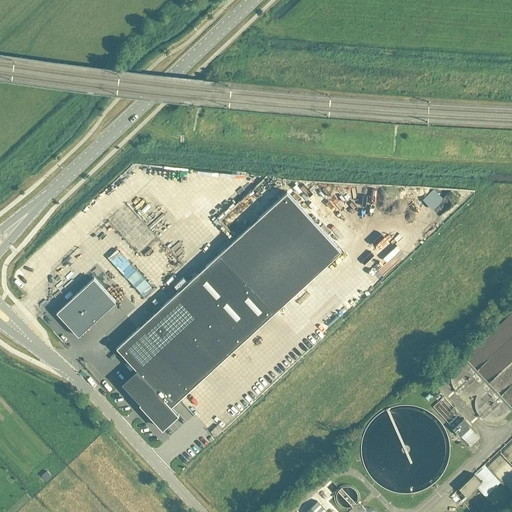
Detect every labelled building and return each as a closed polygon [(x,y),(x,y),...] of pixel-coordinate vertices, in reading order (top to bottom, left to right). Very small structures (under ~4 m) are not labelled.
[(137,369),(122,382),(141,403),(140,403),(140,404),(141,403),(163,427),(178,413),(171,406),(275,311),(341,250),(287,192),(220,252),(168,299),(182,314),(189,322),(172,337),(137,369)] [(147,205),(153,212),(158,208),(152,200),(147,205)] [(105,252),(144,293),(153,285),(115,243),(105,252)] [(168,276),(177,268),(173,264),(164,272),(168,276)] [(374,282),(377,286),(384,280),(381,276),(374,282)] [(94,278),(57,311),(79,335),(116,301),(94,278)] [(137,369),(189,322),(168,299),(116,347),(137,369)] [(339,303),(333,308),(337,314),(344,309),(339,303)] [(318,322),(324,328),(336,317),(330,311),(318,322)] [(292,347),(289,349),(293,354),(305,346),(298,337),(289,343),(292,347)] [(467,364),(448,380),(468,404),(471,402),(483,416),(491,409),(482,399),(486,395),(475,383),(479,379),(467,364)] [(109,378),(105,382),(111,387),(115,383),(109,378)] [(434,408),(448,423),(458,413),(442,396),(437,400),(440,403),(434,408)] [(460,435),(471,425),(464,418),(453,428),(460,435)] [(473,433),(464,440),(469,446),(478,438),(473,433)] [(474,473),(459,488),(466,495),(481,481),(474,473)] [(327,511),(317,500),(304,511),(327,511)] [(350,509),(347,511),(362,511),(365,509),(358,502),(350,509)]
